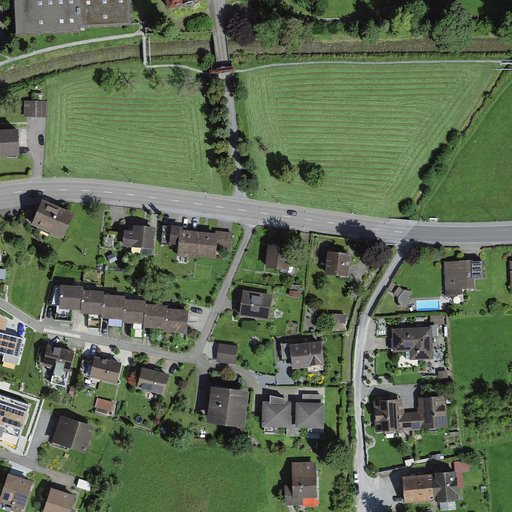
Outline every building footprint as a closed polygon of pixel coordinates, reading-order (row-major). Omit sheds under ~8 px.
[(14,0),(17,37),(83,34),(82,29),(132,26),(130,0),(14,0)] [(167,0),(171,11),(186,7),(189,8),(192,9),(194,7),(195,5),(210,1),(209,0),(167,0)] [(50,102),(28,102),(28,117),(50,117),(50,102)] [(0,155),(22,155),(21,129),(0,129),(0,155)] [(76,214),(44,201),(34,225),(66,238),(76,214)] [(24,220),(3,225),(6,237),(27,232),(24,220)] [(158,228),(136,225),(136,231),(127,230),(125,246),(144,248),(143,255),(155,256),(158,228)] [(183,244),(181,254),(199,256),(202,232),(185,231),(186,228),(166,226),(164,245),(172,246),(172,243),(183,244)] [(120,233),(112,232),(110,248),(118,249),(120,233)] [(220,234),(202,232),(199,256),(218,258),(219,246),(226,247),(225,250),(233,250),(235,233),(221,232),(220,234)] [(280,246),(271,245),(269,268),(292,270),(294,247),(287,247),(287,245),(280,244),(280,246)] [(340,253),(331,252),(329,275),(351,277),(353,254),(347,253),(348,251),(341,251),(340,253)] [(466,288),(477,287),(476,278),(487,277),(486,259),(446,261),(448,296),(466,295),(466,288)] [(85,287),(64,285),(62,308),(83,310),(85,290),(85,287)] [(303,287),(294,286),(293,296),(302,297),(303,287)] [(398,305),(410,306),(412,289),(400,288),(398,305)] [(106,295),(106,292),(85,290),(83,310),(83,313),(105,314),(106,295)] [(275,296),(246,292),(242,316),(272,320),(275,296)] [(127,300),(127,296),(106,295),(105,314),(104,318),(125,319),(127,300)] [(148,304),(148,301),(127,300),(125,319),(125,322),(135,323),(135,326),(146,327),(148,304)] [(169,308),(169,306),(148,304),(146,327),(168,328),(169,308)] [(189,333),(190,310),(169,308),(168,328),(167,331),(189,333)] [(349,315),(335,314),(335,331),(349,330),(349,315)] [(9,326),(0,323),(0,337),(4,339),(6,331),(8,331),(9,326)] [(436,327),(394,329),(395,353),(413,352),(413,360),(438,359),(436,327)] [(8,331),(6,331),(4,339),(0,352),(13,355),(11,362),(24,366),(31,338),(8,331)] [(292,345),(295,370),(328,365),(325,340),(292,345)] [(77,352),(50,345),(45,364),(57,367),(53,383),(68,387),(77,352)] [(240,347),(222,345),(220,360),(238,362),(240,347)] [(124,363),(97,357),(95,366),(92,366),(90,375),(119,382),(124,363)] [(171,375),(144,368),(141,377),(139,377),(137,387),(166,394),(171,375)] [(252,392),(215,387),(213,408),(212,408),(210,421),(248,426),(252,392)] [(306,403),(299,403),(299,416),(299,436),(304,436),(304,428),(311,428),(311,433),(324,433),(324,428),(326,428),(327,403),(324,403),(325,394),(306,394),(306,403)] [(273,402),(266,402),(265,427),(267,427),(267,432),(281,433),(281,427),(290,427),(290,436),(299,436),(299,416),(294,416),(294,403),(288,403),(288,398),(273,395),(273,402)] [(448,395),(421,397),(422,409),(415,409),(416,428),(451,425),(448,395)] [(112,415),(115,401),(99,397),(96,410),(112,415)] [(379,398),(381,430),(416,428),(415,409),(405,410),(404,397),(379,398)] [(96,427),(63,417),(56,438),(55,438),(53,444),(69,450),(70,446),(88,452),(96,427)] [(319,463),(296,463),(296,486),(288,486),(289,505),(305,505),(304,497),(319,497),(319,463)] [(405,472),(407,502),(461,497),(459,468),(405,472)] [(24,511),(35,483),(10,474),(2,500),(14,504),(13,509),(21,511),(24,511)] [(95,483),(82,479),(79,487),(92,491),(95,483)] [(72,511),(77,497),(53,489),(46,511),(72,511)]
